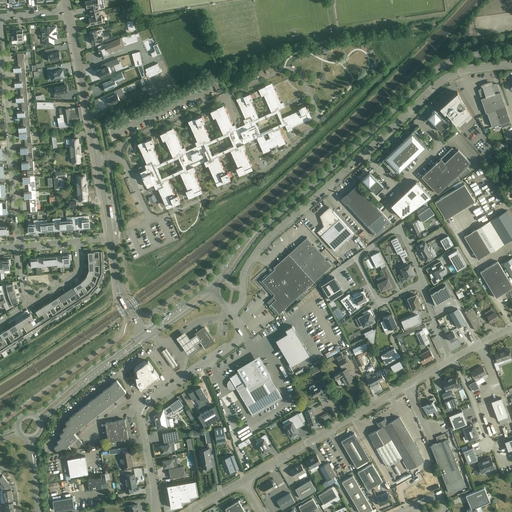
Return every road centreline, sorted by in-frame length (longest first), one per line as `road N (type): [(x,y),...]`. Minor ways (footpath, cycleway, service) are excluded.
road 1 (residential): [(230,313),(242,303),(245,269),(264,242),(436,85),(464,70),(511,64)]
road 2 (tertiary): [(262,226),(430,74),(472,55),(511,51)]
road 3 (residential): [(157,511),(142,411),(238,341),(230,313)]
road 4 (residential): [(450,360),(243,481)]
road 5 (residential): [(110,239),(67,12)]
road 6 (residential): [(19,243),(1,18)]
road 7 (residential): [(419,284),(399,226),(358,261),(386,301)]
road 8 (tertiary): [(40,425),(148,336)]
road 9 (tertiary): [(144,331),(34,416)]
